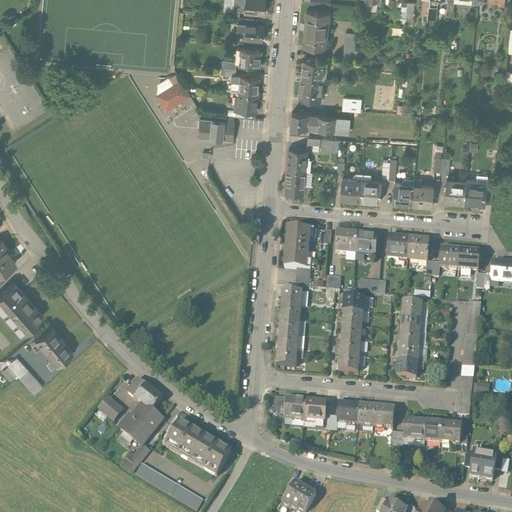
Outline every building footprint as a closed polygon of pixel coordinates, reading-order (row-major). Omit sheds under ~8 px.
[(224,0),(224,9),(225,9),(240,10),(240,12),(244,12),(245,0),(224,0)] [(245,0),(244,12),(265,14),(265,0),(245,0)] [(436,0),(429,0),(427,20),(435,20),(436,0)] [(413,5),(401,4),(400,14),(412,14),(413,5)] [(240,12),(240,10),(225,9),(224,16),(239,18),(240,12)] [(329,13),(307,11),(304,47),(325,49),(329,13)] [(253,25),(238,23),(237,23),(236,32),(237,32),(237,37),(245,38),(245,39),(262,41),(263,25),(253,25)] [(356,34),(345,33),(343,59),(353,60),(356,34)] [(262,51),(243,49),(242,65),(260,67),(262,51)] [(302,60),(300,77),(322,79),(322,71),(326,71),(327,63),(316,61),(316,59),(311,58),(310,61),(302,60)] [(233,75),(235,75),(236,62),(223,61),(222,76),(232,77),(233,75)] [(190,95),(177,74),(170,78),(170,77),(157,84),(157,96),(166,110),(190,95)] [(231,92),(240,93),(258,95),(260,77),(235,75),(233,75),(232,77),(231,92)] [(323,79),(322,79),(300,77),(298,99),(320,101),(323,79)] [(256,112),(258,95),(240,93),(239,98),(236,98),(235,110),(256,112)] [(361,100),(343,98),(341,110),(360,112),(361,100)] [(292,112),(290,127),(316,129),(318,115),(308,115),(308,114),(302,113),(302,110),(296,109),(295,112),(292,112)] [(226,121),(200,118),(198,138),(233,141),(235,122),(234,121),(234,116),(226,115),(226,121)] [(316,129),(333,131),(334,117),(318,115),(316,129)] [(349,119),(334,117),(333,131),(347,133),(349,119)] [(319,145),(319,138),(307,137),(306,144),(319,145)] [(321,138),(319,152),(331,153),(331,149),(337,149),(338,139),(321,138)] [(477,152),(477,143),(469,143),(469,152),(477,152)] [(288,148),(287,169),(309,171),(310,158),(308,157),(306,157),(306,150),(288,148)] [(450,159),(442,159),(435,158),(434,171),(449,173),(450,159)] [(311,171),(309,171),(287,169),(285,192),(293,193),(293,192),(302,193),(303,185),(310,185),(311,171)] [(339,198),(359,199),(361,173),(355,173),(353,174),(352,175),(352,179),(341,178),(339,198)] [(370,174),(361,173),(359,199),(379,201),(381,181),(370,180),(370,174)] [(392,202),(412,204),(413,185),(414,179),(405,178),(403,180),(402,184),(394,184),(392,202)] [(444,201),(465,203),(466,181),(458,180),(458,182),(446,181),(444,201)] [(479,182),(466,181),(465,203),(472,203),(474,205),(473,209),(475,210),(479,210),(481,209),(481,204),(485,204),(485,203),(486,185),(479,185),(479,182)] [(434,187),(413,185),(412,204),(432,206),(434,187)] [(493,186),(486,185),(485,203),(492,204),(493,186)] [(21,207),(26,218),(29,217),(23,206),(21,207)] [(310,272),(310,271),(306,271),(307,262),(314,263),(315,255),(308,254),(309,240),(316,241),(317,232),(314,232),(314,231),(288,229),(284,269),(297,270),(310,272)] [(336,254),(355,255),(356,235),(342,234),(342,235),(337,234),(336,254)] [(377,237),(356,235),(355,255),(354,261),(363,262),(364,256),(376,257),(377,237)] [(387,259),(407,261),(409,240),(389,238),(387,259)] [(0,240),(0,258),(8,253),(9,252),(9,251),(6,247),(1,240),(0,240)] [(429,242),(409,240),(407,261),(427,263),(428,263),(429,242)] [(447,269),(459,270),(461,251),(451,251),(451,250),(441,249),(439,264),(439,268),(440,268),(447,269)] [(470,252),(461,251),(459,270),(470,271),(471,270),(478,271),(480,252),(470,251),(470,252)] [(15,264),(8,253),(0,258),(0,273),(2,272),(15,264)] [(499,287),(499,281),(511,282),(511,262),(492,261),(491,274),(490,280),(491,281),(490,287),(499,287)] [(427,263),(426,276),(430,277),(439,278),(440,268),(439,268),(439,264),(428,263),(427,263)] [(309,289),(310,272),(297,270),(296,287),(309,289)] [(484,274),(484,275),(482,289),(482,292),(490,293),(490,287),(491,281),(490,280),(491,274),(484,274)] [(339,291),(340,279),(327,278),(326,290),(339,291)] [(12,281),(0,291),(0,308),(3,312),(0,314),(1,315),(3,313),(12,323),(10,325),(11,326),(13,324),(21,333),(19,335),(20,336),(43,316),(12,281)] [(385,295),(386,283),(361,281),(360,293),(385,295)] [(282,293),(281,307),(301,309),(302,295),(282,293)] [(344,298),(343,313),(363,315),(364,299),(344,298)] [(481,303),(469,302),(457,415),(469,416),(481,303)] [(403,303),(401,318),(421,320),(423,304),(403,303)] [(281,307),(280,322),(300,324),(301,309),(281,307)] [(343,313),(342,328),(362,329),(363,315),(343,313)] [(401,318),(400,333),(420,335),(421,320),(401,318)] [(280,322),(279,337),(299,339),(300,324),(280,322)] [(56,366),(72,352),(51,326),(34,339),(56,366)] [(342,328),(341,342),(361,344),(362,329),(342,328)] [(400,333),(399,347),(419,349),(420,335),(400,333)] [(279,337),(277,352),(297,353),(299,339),(279,337)] [(341,342),(339,357),(359,359),(361,344),(341,342)] [(399,347),(398,362),(418,364),(419,349),(399,347)] [(296,369),(297,353),(277,352),(276,367),(296,369)] [(43,387),(16,357),(7,365),(34,395),(43,387)] [(358,374),(359,359),(339,357),(338,372),(358,374)] [(416,379),(418,364),(398,362),(396,378),(416,379)] [(487,377),(507,378),(507,369),(487,369),(487,377)] [(127,393),(141,404),(138,408),(139,409),(132,418),(130,416),(119,429),(140,447),(162,420),(152,412),(163,399),(138,379),(127,393)] [(286,400),(274,399),(273,411),(268,410),(268,417),(269,425),(284,426),(285,420),(284,420),(286,400)] [(108,400),(95,415),(105,424),(109,418),(113,422),(122,412),(108,400)] [(285,420),(304,422),(306,402),(286,400),(284,420),(285,420)] [(327,403),(306,402),(304,422),(324,423),(325,423),(325,417),(327,403)] [(338,424),(357,426),(359,406),(339,404),(337,418),(337,424),(338,424)] [(374,407),(359,406),(357,426),(372,427),(374,407)] [(395,409),(374,407),(372,427),(393,429),(395,409)] [(337,424),(337,418),(325,417),(325,423),(324,423),(324,431),(337,432),(338,424),(337,424)] [(405,440),(424,442),(426,422),(405,420),(404,434),(404,440),(405,440)] [(424,442),(439,443),(441,423),(426,422),(424,442)] [(165,447),(191,462),(205,438),(179,423),(165,447)] [(462,425),(441,423),(439,443),(460,445),(460,437),(461,437),(462,425)] [(404,440),(404,434),(392,433),(391,447),(404,448),(405,440),(404,440)] [(231,453),(205,438),(191,462),(217,478),(231,453)] [(149,453),(143,448),(134,458),(130,455),(122,466),(131,474),(149,453)] [(464,467),(470,468),(473,454),(465,453),(464,467)] [(470,468),(469,477),(493,481),(494,469),(497,458),(497,457),(473,453),(473,454),(470,468)] [(502,459),(497,458),(494,469),(500,471),(502,459)] [(135,476),(196,511),(203,502),(142,466),(135,476)] [(290,509),(290,508),(296,511),(297,511),(298,511),(300,511),(306,511),(316,496),(312,493),(311,493),(309,492),(309,491),(305,489),(304,489),(299,486),(296,483),(295,483),(282,504),(282,506),(288,509),(290,509)] [(376,511),(382,511),(388,503),(382,500),(376,511)] [(382,511),(406,511),(407,510),(406,510),(401,507),(402,505),(395,502),(394,503),(389,501),(388,503),(382,511)]
